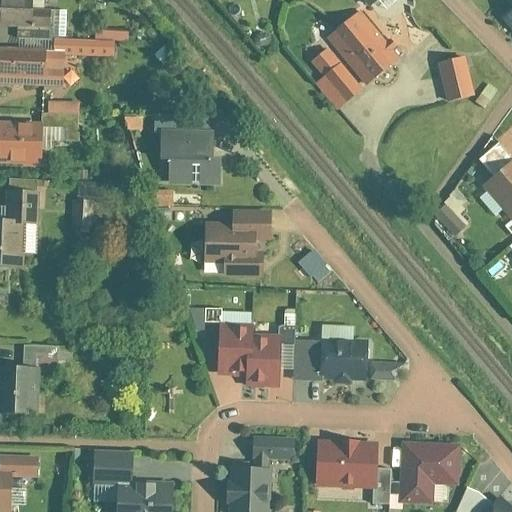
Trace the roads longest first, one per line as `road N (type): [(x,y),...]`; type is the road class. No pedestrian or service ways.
road 1 (residential): [(211,511),(212,445),(246,405),(394,409),(444,372)]
road 2 (residential): [(299,199),(444,372)]
road 3 (residential): [(511,319),(370,151)]
